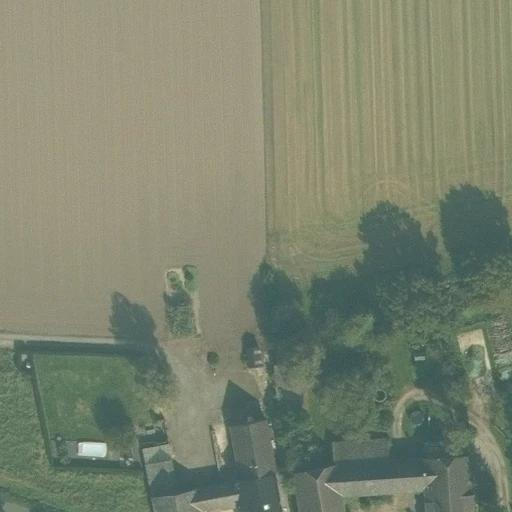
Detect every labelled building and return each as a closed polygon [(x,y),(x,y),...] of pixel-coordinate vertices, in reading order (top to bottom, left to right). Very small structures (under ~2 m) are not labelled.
[(498,278),(442,291),(446,308),(502,295),(498,278)] [(293,362),(277,363),(275,338),(271,338),(276,421),(304,420),(298,336),(291,337),(293,362)] [(291,337),(275,338),(277,363),(293,362),(291,337)] [(257,346),(246,347),(248,366),(259,365),(257,346)] [(240,478),(219,482),(223,506),(238,503),(239,511),(255,511),(280,508),(264,419),(231,425),(240,478)] [(387,438),(331,441),(333,463),(336,463),(388,460),(387,438)] [(142,450),(145,462),(170,457),(167,444),(142,450)] [(471,511),(468,455),(404,459),(407,490),(423,489),(424,511),(426,511),(444,511),(443,511),(471,511)] [(170,457),(145,462),(152,496),(177,491),(170,457)] [(388,460),(391,491),(407,490),(404,459),(388,460)] [(388,460),(336,463),(341,494),(391,491),(388,460)] [(333,463),(292,471),(298,511),(343,511),(341,494),(336,463),(333,463)] [(206,485),(211,509),(223,506),(219,482),(206,485)] [(206,485),(195,487),(199,511),(211,509),(206,485)] [(177,491),(152,496),(155,511),(199,511),(195,487),(177,491)]
